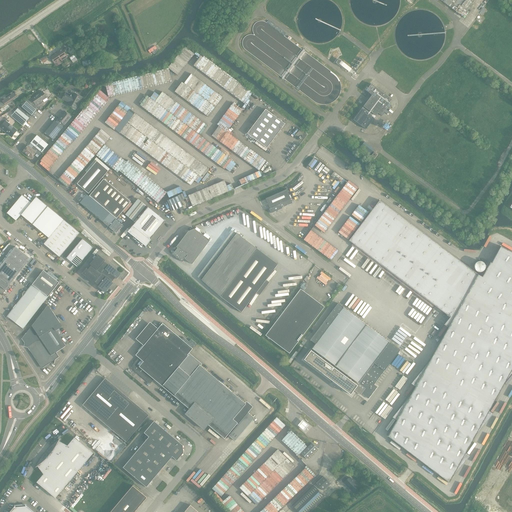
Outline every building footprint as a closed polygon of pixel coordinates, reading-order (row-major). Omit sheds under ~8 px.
[(169,68),(178,75),(194,53),(185,46),(169,68)] [(61,61),(67,57),(62,50),(51,57),(55,63),(57,66),(60,64),(58,61),(60,59),(61,61)] [(255,91),(201,56),(193,67),(246,102),(243,106),(244,107),(255,91)] [(109,96),(172,83),(170,69),(106,82),(109,96)] [(182,82),(175,92),(209,116),(223,96),(191,74),(184,83),(182,82)] [(372,95),(363,106),(376,116),(378,113),(382,116),(388,108),(390,108),(392,106),(388,104),(392,99),(371,84),(368,88),(366,87),(364,90),(372,95)] [(106,104),(110,98),(100,90),(88,105),(87,105),(71,125),(71,127),(69,127),(67,131),(69,131),(70,130),(73,132),(72,135),(69,135),(68,134),(63,134),(60,138),(63,139),(63,135),(69,136),(69,139),(72,139),(71,139),(77,140),(104,104),(106,104)] [(0,108),(17,97),(14,92),(0,101),(0,108)] [(48,100),(47,98),(42,92),(32,99),(36,105),(42,100),(44,102),(48,100)] [(68,105),(75,109),(82,98),(74,93),(73,97),(66,93),(63,99),(69,103),(68,105)] [(11,116),(23,126),(24,125),(25,126),(27,123),(26,122),(29,118),(30,119),(33,116),(33,117),(38,112),(26,102),(23,106),(22,105),(19,107),(18,109),(11,116)] [(267,148),(285,124),(265,109),(247,134),(267,148)] [(361,109),(353,120),(366,129),(374,118),(361,109)] [(65,125),(71,117),(64,112),(58,119),(65,125)] [(112,114),(105,122),(115,129),(121,121),(112,114)] [(133,114),(120,133),(161,161),(162,161),(162,159),(166,154),(171,154),(176,158),(180,158),(180,160),(185,161),(187,161),(191,162),(195,164),(193,166),(195,167),(198,167),(198,169),(196,172),(200,175),(204,175),(204,172),(208,173),(208,169),(214,169),(133,114)] [(0,127),(11,137),(17,131),(8,123),(9,122),(4,117),(0,121),(0,125),(1,126),(0,127)] [(63,127),(55,121),(45,133),(53,139),(63,127)] [(213,136),(217,138),(222,130),(218,128),(213,136)] [(99,151),(111,136),(101,129),(90,144),(91,145),(93,142),(98,145),(95,149),(99,151)] [(30,143),(34,146),(42,153),(48,145),(37,135),(30,143)] [(56,142),(42,160),(42,164),(46,165),(45,166),(48,167),(50,168),(63,152),(60,149),(58,149),(61,152),(57,151),(54,150),(56,147),(56,142)] [(364,142),(360,148),(369,155),(374,149),(364,142)] [(28,146),(23,151),(31,158),(35,153),(39,156),(42,153),(34,146),(32,149),(28,146)] [(80,156),(88,163),(97,152),(94,149),(90,154),(88,152),(88,151),(86,149),(80,156)] [(156,183),(152,183),(153,179),(129,161),(125,161),(119,156),(118,161),(120,162),(116,167),(116,168),(125,175),(127,171),(126,176),(140,186),(145,187),(140,184),(143,184),(144,179),(149,183),(149,186),(147,189),(145,188),(144,190),(158,200),(165,190),(156,183)] [(108,171),(97,161),(77,184),(88,194),(108,171)] [(258,171),(239,179),(242,185),(260,177),(258,171)] [(100,220),(122,194),(104,179),(89,196),(87,194),(80,203),(100,220)] [(336,218),(358,187),(348,180),(326,211),(336,218)] [(225,181),(188,194),(192,206),(234,191),(232,183),(227,185),(225,181)] [(292,203),(286,190),(265,199),(270,209),(269,209),(271,213),(282,208),(292,203)] [(122,194),(100,220),(117,234),(124,226),(116,219),(131,202),(122,194)] [(11,208),(7,213),(16,221),(21,215),(31,224),(41,231),(49,238),(44,244),(60,257),(62,255),(80,234),(64,220),(36,197),(31,203),(22,195),(11,208)] [(172,211),(183,207),(178,196),(167,201),(172,211)] [(125,215),(133,221),(146,205),(138,199),(125,215)] [(379,200),(349,241),(450,317),(444,325),(448,328),(429,361),(411,384),(415,387),(410,395),(392,417),(396,420),(388,436),(449,483),(451,478),(469,456),(465,453),(475,436),(493,414),(489,411),(505,381),(511,372),(511,252),(500,246),(491,263),(490,262),(482,277),(478,275),(379,200)] [(359,205),(355,211),(363,218),(368,212),(359,205)] [(148,207),(128,232),(133,236),(146,246),(151,240),(150,239),(165,221),(148,207)] [(188,232),(176,247),(177,248),(172,255),(182,262),(185,259),(192,264),(210,240),(194,229),(188,232)] [(201,280),(220,297),(241,312),(256,292),(259,295),(263,288),(268,283),(266,280),(278,264),(257,249),(236,233),(201,280)] [(82,239),(66,258),(77,267),(93,248),(82,239)] [(0,293),(1,295),(30,258),(15,247),(0,266),(0,293)] [(86,271),(84,273),(99,285),(98,287),(99,288),(100,287),(105,290),(115,278),(116,279),(118,277),(116,276),(118,274),(104,262),(105,261),(104,259),(103,261),(98,257),(88,269),(86,268),(85,270),(86,271)] [(23,329),(48,297),(59,283),(43,270),(7,317),(23,329)] [(324,307),(300,289),(265,335),(289,354),(324,307)] [(332,381),(332,382),(332,383),(333,382),(340,388),(340,389),(341,389),(341,388),(350,395),(354,390),(360,395),(362,394),(368,399),(377,387),(374,385),(400,350),(338,303),(310,340),(316,344),(312,348),(312,349),(311,350),(303,360),(332,381)] [(42,368),(50,362),(54,363),(54,359),(58,357),(55,353),(66,346),(56,331),(62,326),(48,305),(22,338),(25,343),(24,346),(28,347),(42,368)] [(154,379),(162,386),(188,355),(187,355),(189,353),(193,349),(162,323),(135,355),(139,358),(134,363),(135,363),(134,365),(133,365),(133,366),(133,367),(133,368),(133,369),(134,369),(134,370),(135,371),(150,384),(154,379)] [(224,439),(225,438),(234,427),(234,428),(235,428),(229,436),(235,441),(254,418),(248,413),(253,407),(246,402),(245,403),(200,366),(202,364),(189,353),(187,355),(188,355),(162,386),(189,410),(186,414),(204,429),(207,425),(224,439)] [(105,378),(82,405),(126,442),(149,415),(105,378)] [(123,468),(146,487),(172,457),(177,461),(183,453),(183,445),(154,421),(144,433),(149,437),(123,468)] [(309,426),(303,421),(301,422),(298,426),(304,432),(308,428),(309,426)] [(223,497),(276,433),(275,433),(273,436),(271,434),(270,436),(263,430),(213,489),(223,497)] [(36,467),(37,466),(43,474),(37,482),(55,498),(93,453),(74,438),(67,446),(58,441),(59,439),(56,446),(53,451),(50,454),(49,453),(50,454),(48,456),(48,455),(48,456),(46,459),(42,463),(36,467)] [(312,443),(301,454),(307,459),(317,449),(312,443)] [(261,499),(295,466),(279,449),(264,462),(269,467),(275,474),(267,475),(265,474),(261,474),(260,475),(262,477),(265,477),(264,478),(261,478),(263,481),(257,482),(258,483),(260,485),(259,485),(259,487),(256,488),(260,491),(259,492),(259,495),(258,494),(259,499),(261,499)] [(304,486),(315,476),(306,467),(297,477),(301,481),(300,482),(304,486)] [(323,477),(316,483),(323,491),(330,484),(323,477)] [(352,491),(358,485),(354,480),(353,481),(349,477),(347,479),(345,477),(340,482),(344,486),(345,484),(352,491)] [(110,511),(134,511),(147,498),(132,486),(110,511)] [(297,511),(308,511),(324,496),(314,486),(292,507),(297,511)] [(280,511),(281,511),(275,505),(279,502),(277,499),(279,497),(278,496),(258,511),(280,511)]
